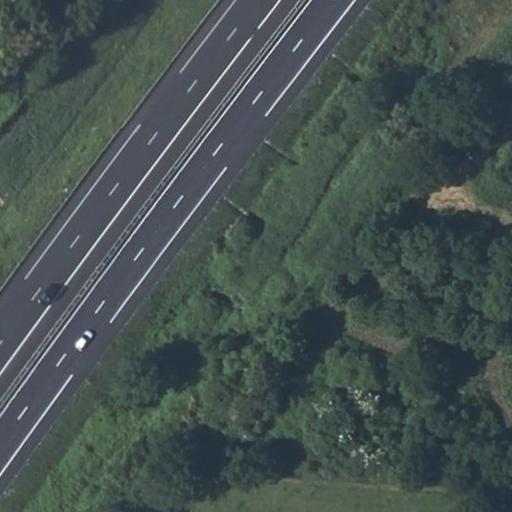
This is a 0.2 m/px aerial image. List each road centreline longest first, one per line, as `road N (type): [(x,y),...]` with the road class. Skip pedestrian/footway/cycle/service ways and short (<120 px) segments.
road 1 (motorway): [(0,448),(333,0)]
road 2 (motorway): [(258,0),(0,345)]
